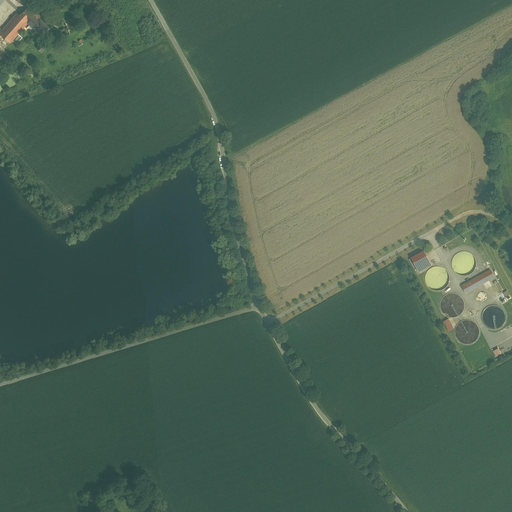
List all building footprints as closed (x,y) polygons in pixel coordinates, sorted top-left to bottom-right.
[(32,3),(20,16),(28,23),(34,15),(41,21),(46,15),(32,3)] [(0,33),(0,34),(1,36),(10,43),(27,23),(28,23),(20,16),(17,14),(0,33)] [(41,21),(34,15),(28,23),(27,23),(42,36),(49,29),(41,21)] [(43,41),(37,48),(41,53),(48,46),(43,41)] [(469,252),(466,252),(464,251),(462,252),(459,252),(457,254),(455,255),(454,257),(453,259),(452,262),(452,264),(452,266),(453,269),(455,271),(457,273),(459,275),(462,276),(465,276),(467,276),(469,275),(471,274),(473,272),(475,270),(476,268),(476,266),(477,264),(476,261),(476,259),(474,257),(473,255),(471,253),(469,252)] [(423,252),(411,258),(418,272),(430,265),(423,252)] [(444,268),(442,267),(440,267),(436,267),(432,268),(428,271),(426,274),(425,276),(425,279),(426,281),(428,286),(432,290),(437,291),(442,290),(446,287),(448,285),(449,283),(450,281),(450,278),(450,276),(449,274),(448,272),(446,270),(444,268)] [(491,270),(462,286),(466,293),(494,277),(491,270)] [(503,291),(497,280),(494,282),(500,293),(503,291)] [(484,292),(482,292),(480,292),(479,293),(478,295),(478,296),(478,298),(479,299),(480,301),(482,301),(483,301),(485,301),(486,300),(487,298),(487,297),(487,295),(486,294),(485,293),(484,292)] [(455,293),(452,293),(450,293),(447,294),(445,295),(444,297),(442,299),(441,301),(440,303),(440,306),(440,308),(441,310),(442,312),(446,316),(451,318),(456,317),(461,314),(464,310),(465,308),(465,305),(464,303),(464,300),(463,298),(461,296),(459,295),(457,294),(455,293)] [(494,305),(491,305),(489,306),(487,307),(485,309),(484,311),(482,313),(482,315),(482,317),(482,320),(484,325),(488,328),(493,329),(499,329),(503,326),(504,324),(506,322),(506,319),(506,317),(506,315),(505,312),(504,310),(503,308),(501,307),(498,306),(496,305),(494,305)] [(443,321),(449,332),(455,329),(449,318),(443,321)] [(467,320),(465,320),(462,321),(460,322),(458,324),(457,325),(456,328),(455,330),(455,332),(455,335),(456,337),(459,341),(463,344),(468,344),(472,343),(476,341),(479,337),(479,334),(480,332),(479,329),(479,327),(477,325),(476,323),(474,322),(472,321),(469,320),(467,320)]
